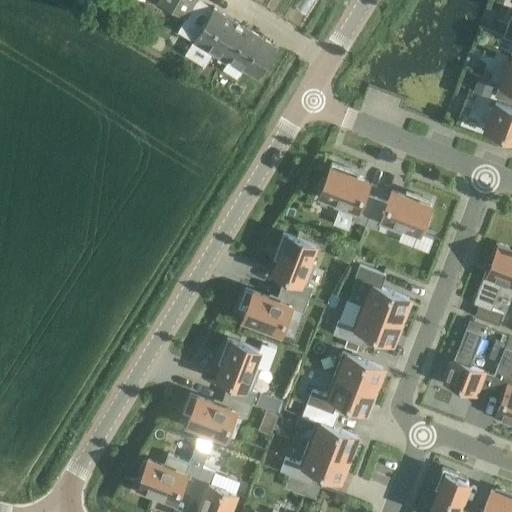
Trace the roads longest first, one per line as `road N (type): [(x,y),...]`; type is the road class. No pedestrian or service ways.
road 1 (unclassified): [(54,511),(304,100)]
road 2 (residential): [(424,432),(399,405),(486,173)]
road 3 (residential): [(486,173),(304,100)]
